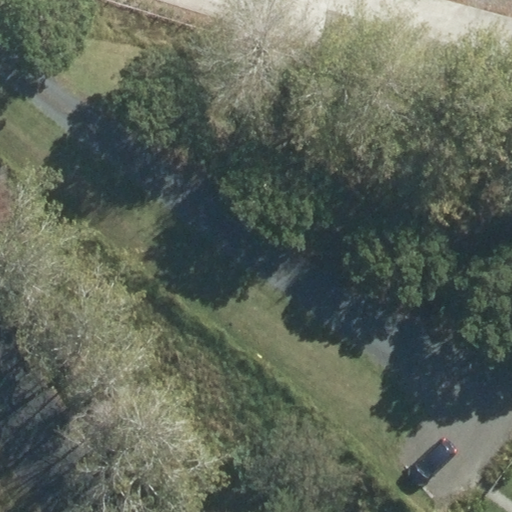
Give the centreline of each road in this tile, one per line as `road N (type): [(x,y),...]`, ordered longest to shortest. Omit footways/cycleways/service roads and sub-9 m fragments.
road 1 (track): [(0,68),(511,352)]
road 2 (residential): [(332,0),(511,53)]
road 3 (unclassified): [(0,377),(92,511)]
